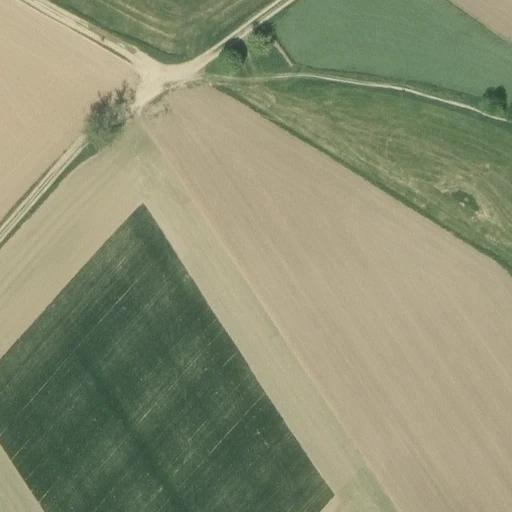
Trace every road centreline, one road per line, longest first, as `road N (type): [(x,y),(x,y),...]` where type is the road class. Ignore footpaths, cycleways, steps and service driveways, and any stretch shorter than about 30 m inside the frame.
road 1 (track): [(0,234),(70,156),(174,72)]
road 2 (track): [(174,72),(34,0)]
road 3 (track): [(174,72),(283,0)]
